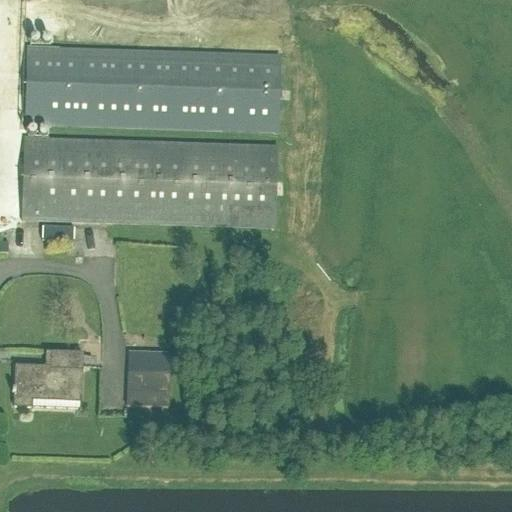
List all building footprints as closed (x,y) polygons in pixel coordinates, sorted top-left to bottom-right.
[(278,139),(280,56),(29,48),(26,132),(278,139)] [(273,232),(276,149),(24,141),(22,224),(273,232)] [(73,244),(73,232),(41,230),(41,242),(73,244)] [(82,374),(81,374),(82,357),(48,356),(48,370),(14,369),(13,410),(30,411),(30,403),(79,405),(79,412),(80,412),(82,374)] [(167,411),(168,379),(127,377),(126,409),(167,411)] [(0,435),(13,433),(10,415),(0,416),(0,435)] [(13,446),(0,446),(0,461),(14,461),(13,446)]
